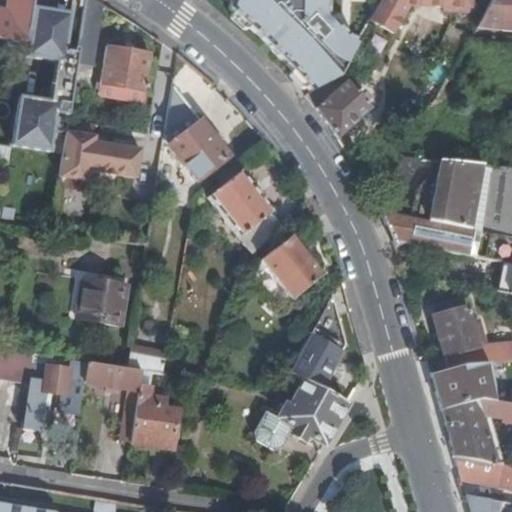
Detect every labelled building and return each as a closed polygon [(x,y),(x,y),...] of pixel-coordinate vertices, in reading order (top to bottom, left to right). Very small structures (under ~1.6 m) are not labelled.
[(0,36),(24,40),(30,0),(6,0),(5,9),(0,8),(0,36)] [(95,45),(101,2),(95,0),(84,0),(78,43),(95,45)] [(289,66),(310,92),(338,77),(343,68),(359,40),(347,34),(328,15),(328,0),(229,0),(225,10),(257,33),(289,66)] [(380,0),(370,19),(394,32),(411,0),(380,0)] [(476,28),(497,30),(494,24),(507,0),(491,0),(489,4),(481,18),(476,28)] [(511,0),(507,0),(494,24),(497,30),(511,31),(511,0)] [(66,62),(74,14),(35,8),(29,46),(27,57),(34,58),(66,62)] [(439,52),(457,62),(468,42),(472,36),(453,26),(439,52)] [(21,96),(28,97),(34,58),(27,57),(29,46),(15,44),(12,68),(9,89),(4,119),(17,121),(21,96)] [(143,89),(150,52),(105,44),(99,81),(143,89)] [(403,102),(407,57),(390,56),(386,100),(403,102)] [(173,75),(165,129),(173,139),(171,141),(171,142),(167,146),(195,181),(226,156),(199,121),(205,117),(173,75)] [(310,100),(316,108),(344,84),(338,77),(310,92),(305,95),(310,100)] [(344,84),(316,108),(338,138),(371,108),(351,85),(347,81),(344,84)] [(52,150),(60,102),(28,97),(21,96),(17,121),(14,144),(52,150)] [(60,157),(57,175),(86,179),(88,168),(112,172),(135,175),(139,147),(92,140),(93,134),(64,130),(61,151),(60,157)] [(404,157),(390,183),(405,189),(422,158),(404,157)] [(382,215),(396,247),(407,243),(511,263),(511,167),(482,164),(482,163),(441,160),(435,176),(423,217),(416,216),(416,217),(411,217),(395,213),(382,215)] [(88,168),(86,179),(110,183),(112,172),(88,168)] [(256,249),(279,228),(267,213),(269,210),(238,171),(206,196),(237,236),(242,232),(256,249)] [(416,189),(411,217),(416,217),(416,216),(423,217),(435,176),(429,175),(416,189)] [(291,298),(319,275),(288,235),(260,258),(291,298)] [(119,326),(125,286),(74,278),(67,318),(119,326)] [(430,304),(433,317),(467,307),(464,294),(430,304)] [(302,379),(320,389),(344,345),(330,295),(288,371),(302,379)] [(467,307),(433,317),(447,370),(466,364),(492,362),(511,360),(511,341),(477,345),(467,307)] [(167,352),(130,345),(126,368),(136,370),(141,370),(147,371),(163,374),(167,352)] [(59,412),(78,415),(84,382),(84,380),(87,362),(71,359),(69,371),(47,367),(45,381),(28,378),(21,429),(37,431),(43,392),(62,395),(59,412)] [(126,368),(87,362),(84,380),(84,382),(138,390),(138,385),(141,370),(136,370),(126,368)] [(466,364),(447,370),(432,374),(436,388),(441,408),(480,400),(495,401),(492,362),(466,364)] [(290,399),(276,391),(250,438),(271,449),(273,445),(279,448),(286,435),(281,432),(286,423),(324,445),(340,418),(347,404),(320,389),(302,379),(290,399)] [(138,390),(129,442),(171,449),(177,410),(163,408),(164,399),(148,396),(150,386),(138,385),(138,390)] [(441,408),(455,456),(497,464),(484,415),(480,400),(441,408)] [(511,403),(506,402),(501,402),(495,401),(480,400),(484,415),(511,417),(511,403)] [(511,466),(497,464),(455,456),(461,477),(511,487),(511,466)] [(502,511),(504,503),(467,496),(470,511),(502,511)] [(0,511),(54,511),(55,509),(0,500),(0,511)]
